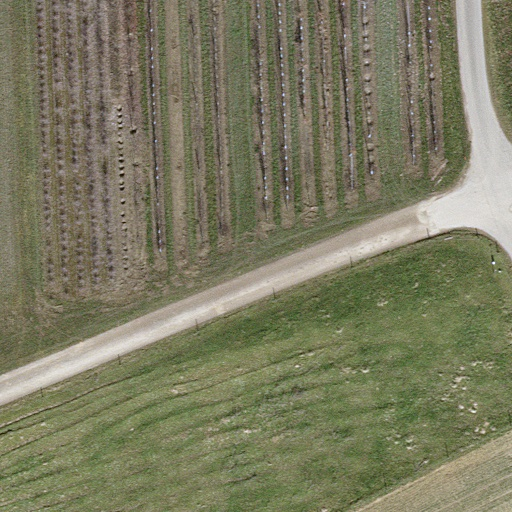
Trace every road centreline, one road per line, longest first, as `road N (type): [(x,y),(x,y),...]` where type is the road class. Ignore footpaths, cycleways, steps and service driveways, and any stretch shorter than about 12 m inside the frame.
road 1 (track): [(511,185),(0,397)]
road 2 (track): [(503,191),(476,0)]
